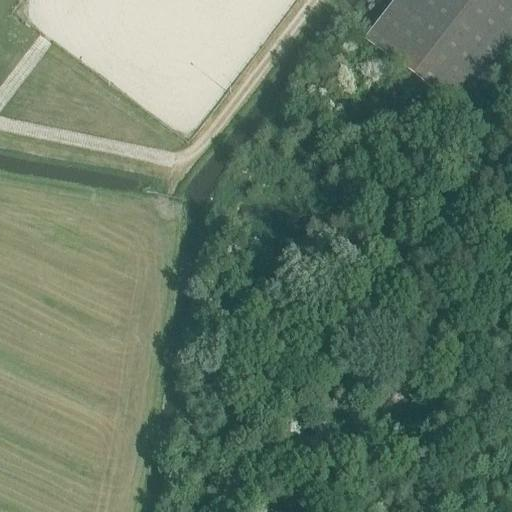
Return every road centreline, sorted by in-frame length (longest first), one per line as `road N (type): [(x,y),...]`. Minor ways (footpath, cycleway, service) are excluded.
road 1 (unknown): [(511,256),(323,488),(316,511)]
road 2 (track): [(167,188),(312,0)]
